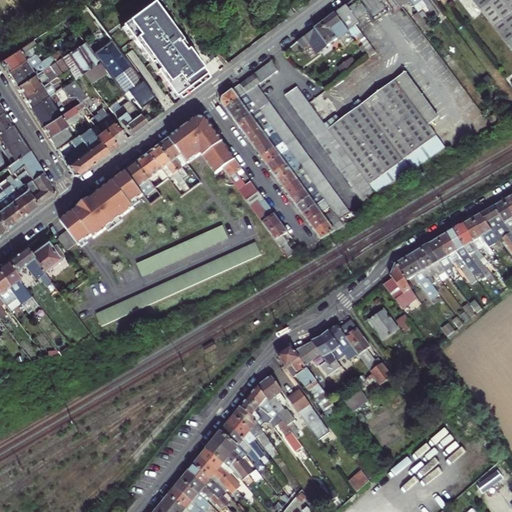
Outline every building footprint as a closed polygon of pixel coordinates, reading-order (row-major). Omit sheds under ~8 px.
[(296,0),(289,6),(295,13),(305,5),(300,0),(296,0)] [(420,0),(436,20),(439,17),(426,0),(420,0)] [(462,5),(458,0),(456,0),(452,3),(457,9),(462,5)] [(458,0),(462,5),(473,20),(477,17),(463,0),(458,0)] [(511,0),(471,0),(511,52),(511,0)] [(348,9),(352,14),(363,6),(359,1),(348,9)] [(154,4),(149,7),(154,13),(157,10),(158,9),(154,4)] [(180,100),(203,82),(200,78),(205,75),(186,49),(183,51),(179,46),(182,44),(174,34),(172,36),(165,28),(168,26),(157,10),(154,13),(149,7),(148,5),(123,24),(124,26),(128,32),(126,34),(132,42),(134,40),(142,49),(139,52),(149,65),(152,63),(157,70),(155,72),(170,93),(173,91),(178,97),(180,100)] [(345,6),(335,14),(348,31),(359,23),(356,19),(352,14),(348,9),(345,6)] [(366,11),(363,6),(352,14),(356,19),(366,11)] [(409,8),(404,11),(414,24),(418,20),(409,8)] [(293,14),(290,9),(282,15),(286,20),(293,14)] [(335,14),(296,42),(303,51),(309,46),(316,56),(337,41),(343,49),(354,41),(349,34),(350,33),(348,31),(335,14)] [(128,32),(124,26),(120,29),(124,35),(126,34),(128,32)] [(172,36),(174,34),(168,26),(165,28),(172,36)] [(132,42),(139,52),(142,49),(134,40),(132,42)] [(93,54),(99,61),(107,72),(130,103),(134,100),(141,110),(154,99),(111,41),(93,54)] [(21,54),(19,50),(15,53),(0,62),(7,73),(26,62),(45,49),(41,42),(21,54)] [(17,88),(23,98),(41,86),(40,83),(48,78),(45,74),(52,70),(57,77),(65,72),(69,69),(76,79),(82,74),(99,61),(93,54),(86,44),(66,57),(17,88)] [(26,62),(7,73),(17,88),(66,57),(62,50),(32,68),(31,70),(26,62)] [(82,74),(93,88),(98,85),(95,80),(107,72),(99,61),(82,74)] [(272,61),(263,67),(270,77),(277,71),(272,61)] [(152,63),(149,65),(155,72),(157,70),(152,63)] [(263,67),(258,71),(265,80),(270,77),(263,67)] [(258,71),(253,75),(260,84),(265,80),(258,71)] [(41,86),(23,98),(30,109),(45,99),(55,93),(51,86),(67,76),(65,72),(57,77),(41,86)] [(253,75),(240,85),(246,93),(247,94),(257,86),(260,84),(253,75)] [(86,98),(74,80),(63,89),(62,89),(68,98),(76,98),(79,104),(83,101),(86,98)] [(226,108),(242,97),(246,93),(240,85),(223,98),(222,103),(226,108)] [(249,97),(250,99),(261,91),(257,86),(247,94),(249,97)] [(285,95),(291,103),(302,94),(297,87),(285,95)] [(174,100),(178,97),(173,91),(170,93),(169,94),(174,100)] [(253,102),(254,104),(265,97),(261,91),(250,99),(253,102)] [(291,103),(295,109),(306,100),(302,94),(291,103)] [(232,117),(248,105),(253,102),(250,99),(249,97),(245,101),(242,97),(226,108),(232,117)] [(265,97),(254,104),(256,106),(258,110),(269,102),(265,97)] [(45,99),(30,109),(42,128),(57,118),(45,99)] [(295,109),(299,114),(310,105),(306,100),(295,109)] [(75,107),(78,112),(87,106),(83,101),(79,104),(75,107)] [(258,110),(263,116),(273,108),(269,102),(258,110)] [(109,109),(118,122),(130,137),(147,125),(143,119),(134,108),(129,111),(124,104),(117,109),(114,105),(109,109)] [(251,110),(248,105),(232,117),(238,125),(256,112),(258,110),(256,106),(251,110)] [(299,114),(303,119),(314,110),(310,105),(299,114)] [(42,128),(49,139),(62,131),(66,128),(67,128),(63,121),(66,120),(76,113),(77,116),(79,114),(78,112),(75,107),(57,118),(42,128)] [(263,116),(266,120),(277,113),(273,108),(263,116)] [(303,119),(307,124),(312,120),(318,116),(314,110),(303,119)] [(102,118),(97,122),(116,147),(130,137),(118,122),(114,124),(105,112),(101,116),(102,118)] [(244,133),(256,124),(254,121),(258,119),(256,116),(258,115),(256,112),(238,125),(244,133)] [(0,137),(2,136),(14,128),(5,113),(0,116),(0,137)] [(277,113),(266,120),(270,126),(281,118),(277,113)] [(143,119),(147,125),(152,121),(147,115),(143,119)] [(312,120),(307,124),(310,129),(322,121),(318,116),(312,120)] [(95,128),(90,131),(108,154),(116,147),(97,122),(95,118),(91,120),(95,128)] [(223,170),(236,160),(211,126),(206,119),(197,118),(190,124),(169,139),(182,156),(187,164),(201,154),(215,175),(223,170)] [(281,118),(270,126),(274,131),(284,124),(281,118)] [(250,141),(267,128),(265,125),(263,126),(260,121),(256,124),(244,133),(250,141)] [(322,121),(310,129),(314,135),(326,126),(322,121)] [(284,124),(274,131),(277,136),(288,129),(284,124)] [(326,126),(314,135),(318,140),(330,132),(328,130),(326,126)] [(14,128),(2,136),(14,152),(26,147),(14,128)] [(62,131),(65,136),(69,142),(73,139),(66,128),(62,131)] [(256,150),(272,138),(268,132),(269,132),(267,128),(250,141),(256,150)] [(88,129),(78,136),(85,146),(82,148),(85,152),(83,154),(79,149),(73,154),(76,159),(67,166),(72,175),(78,176),(108,154),(90,131),(88,129)] [(288,129),(277,136),(281,141),(292,134),(288,129)] [(62,131),(49,139),(53,144),(65,136),(62,131)] [(318,140),(322,145),(333,137),(330,132),(318,140)] [(281,141),(285,146),(295,139),(292,134),(281,141)] [(2,136),(0,137),(0,147),(12,166),(30,154),(26,147),(14,152),(2,136)] [(65,136),(53,144),(57,151),(69,142),(65,136)] [(322,145),(326,150),(337,142),(333,137),(322,145)] [(262,158),(280,145),(278,142),(275,143),(272,138),(256,150),(262,158)] [(159,146),(180,173),(182,172),(181,170),(183,168),(177,160),(182,156),(169,139),(159,146)] [(285,146),(289,152),(300,144),(295,139),(285,146)] [(337,142),(326,150),(330,156),(341,147),(337,142)] [(300,144),(289,152),(293,157),(303,149),(300,144)] [(267,166),(284,154),(280,149),(282,147),(280,145),(262,158),(267,166)] [(159,146),(150,153),(169,179),(176,174),(186,189),(180,193),(183,196),(192,190),(180,173),(159,146)] [(341,147),(330,156),(333,161),(345,152),(341,147)] [(294,159),(296,162),(307,154),(303,149),(293,157),(294,159)] [(345,152),(333,161),(337,166),(349,158),(345,152)] [(137,164),(149,181),(158,175),(164,183),(169,179),(150,153),(137,164)] [(30,154),(12,166),(6,170),(11,178),(12,177),(16,175),(19,179),(27,174),(34,183),(44,175),(30,154)] [(273,174),(291,161),(289,158),(287,159),(284,154),(267,166),(273,174)] [(307,154),(296,162),(300,167),(311,160),(307,154)] [(337,166),(341,171),(352,163),(349,158),(337,166)] [(236,160),(223,170),(246,201),(258,191),(250,181),(245,184),(237,172),(242,169),(236,160)] [(300,167),(304,172),(315,165),(311,160),(300,167)] [(279,182),(292,173),(295,170),(292,166),(294,165),(291,161),(273,174),(279,182)] [(352,163),(341,171),(345,177),(356,168),(352,163)] [(137,164),(126,171),(143,194),(145,196),(147,194),(147,195),(152,192),(158,200),(161,197),(156,189),(154,186),(149,181),(137,164)] [(304,172),(307,177),(318,170),(315,165),(304,172)] [(345,177),(349,182),(360,173),(356,168),(345,177)] [(307,177),(312,183),(322,175),(318,170),(307,177)] [(143,194),(126,171),(94,196),(83,204),(67,216),(60,221),(67,231),(76,243),(78,246),(91,236),(93,238),(134,208),(131,204),(143,194)] [(285,190),(297,181),(292,173),(279,182),(285,190)] [(349,182),(353,187),(364,179),(360,173),(349,182)] [(44,175),(34,183),(26,188),(38,208),(53,196),(54,191),(44,175)] [(322,175),(312,183),(316,188),(326,181),(322,175)] [(301,179),(297,181),(285,190),(291,198),(304,189),(302,187),(305,184),(304,181),(305,180),(303,177),(301,179)] [(353,187),(356,192),(368,184),(364,179),(353,187)] [(316,188),(319,193),(330,186),(326,181),(316,188)] [(20,182),(12,186),(16,192),(30,214),(38,208),(26,188),(20,182)] [(356,192),(360,197),(372,189),(368,184),(356,192)] [(330,186),(319,193),(323,198),(333,191),(330,186)] [(297,207),(310,198),(304,189),(291,198),(295,203),(297,207)] [(360,197),(365,204),(377,197),(372,189),(360,197)] [(258,191),(246,201),(269,232),(281,224),(275,214),(270,218),(265,212),(269,209),(270,208),(269,208),(262,199),(263,198),(258,191)] [(333,191),(323,198),(326,203),(337,196),(333,191)] [(30,214),(16,192),(8,197),(22,220),(30,214)] [(303,215),(319,203),(315,197),(317,196),(315,194),(313,195),(310,198),(297,207),(301,211),(303,215)] [(0,202),(15,225),(22,220),(8,197),(3,201),(0,196),(0,202)] [(337,196),(326,203),(330,208),(341,201),(337,196)] [(511,196),(503,202),(511,216),(511,196)] [(333,212),(334,214),(345,206),(341,201),(330,208),(333,212)] [(15,225),(0,202),(0,219),(7,231),(15,225)] [(511,216),(503,202),(494,207),(508,231),(511,228),(511,216)] [(309,223),(321,214),(325,211),(319,203),(303,215),(307,219),(309,223)] [(345,206),(334,214),(336,216),(339,220),(350,213),(345,206)] [(508,231),(494,207),(481,214),(492,231),(492,232),(493,233),(499,240),(503,238),(511,251),(511,256),(511,257),(511,235),(509,232),(508,231)] [(315,231),(327,222),(321,214),(309,223),(312,227),(315,231)] [(472,220),(482,237),(492,231),(481,214),(472,220)] [(319,236),(321,239),(343,226),(339,220),(336,216),(333,218),(327,222),(315,231),(319,236)] [(486,243),(485,241),(482,237),(472,220),(463,225),(478,248),(483,245),(491,255),(493,252),(486,243)] [(281,224),(269,232),(288,259),(300,251),(297,246),(291,251),(287,245),(293,240),(281,224)] [(225,225),(139,263),(144,276),(231,237),(225,225)] [(463,225),(455,229),(467,250),(473,260),(487,277),(488,279),(492,277),(475,253),(479,251),(478,248),(463,225)] [(467,250),(455,229),(446,235),(462,260),(465,258),(482,280),(487,277),(473,260),(467,250)] [(67,231),(57,239),(66,251),(76,243),(67,231)] [(499,240),(493,233),(489,236),(498,249),(503,246),(499,240)] [(446,235),(437,240),(452,265),(462,260),(446,235)] [(452,265),(437,240),(429,245),(444,270),(445,269),(446,271),(452,279),(459,275),(452,265)] [(255,243),(97,314),(103,326),(261,256),(255,243)] [(64,257),(58,249),(53,252),(51,249),(48,245),(33,256),(45,272),(64,257)] [(444,270),(429,245),(421,249),(429,265),(436,274),(438,275),(438,276),(446,271),(445,269),(444,270)] [(7,262),(15,273),(25,265),(39,283),(41,282),(46,288),(53,283),(45,272),(33,256),(26,247),(7,262)] [(421,249),(412,254),(426,279),(429,279),(433,284),(436,283),(432,276),(436,274),(429,265),(421,249)] [(426,279),(412,254),(404,259),(419,285),(431,300),(440,294),(433,284),(429,279),(426,279)] [(419,285),(404,259),(396,264),(410,289),(419,285)] [(14,284),(20,280),(15,273),(7,262),(0,267),(0,275),(9,287),(23,305),(26,303),(20,294),(21,294),(14,284)] [(473,275),(463,262),(460,264),(470,278),(473,275)] [(387,288),(395,300),(403,294),(410,289),(396,264),(391,276),(393,279),(384,285),(387,288)] [(0,296),(3,301),(13,314),(16,311),(9,303),(11,302),(3,292),(9,287),(0,275),(0,296)] [(418,287),(412,291),(416,297),(418,299),(423,294),(418,287)] [(403,294),(395,300),(403,312),(412,306),(403,294)] [(384,310),(369,321),(384,341),(399,330),(384,310)] [(396,321),(404,332),(411,327),(404,316),(396,321)] [(352,347),(364,338),(351,321),(339,329),(349,343),(352,347)] [(336,326),(328,332),(340,349),(345,355),(348,359),(350,362),(358,356),(352,347),(349,343),(339,329),(336,326)] [(328,332),(321,338),(337,361),(345,355),(340,349),(328,332)] [(337,361),(321,338),(296,352),(306,367),(321,355),(326,362),(320,367),(327,378),(342,368),(337,361)] [(367,350),(370,347),(364,338),(352,347),(358,356),(366,366),(374,360),(367,350)] [(306,367),(296,352),(291,346),(277,356),(284,366),(287,370),(293,367),(299,375),(297,376),(308,391),(318,383),(306,367)] [(372,374),(364,381),(357,388),(361,392),(376,380),(380,386),(392,377),(378,357),(374,360),(366,366),(368,370),(370,373),(372,374)] [(360,377),(364,381),(372,374),(370,373),(368,370),(360,377)] [(352,382),(357,388),(364,381),(360,377),(356,371),(352,374),(356,379),(352,382)] [(258,386),(304,449),(308,445),(301,435),(306,431),(303,426),(298,430),(292,422),(295,420),(287,409),(284,412),(282,409),(284,408),(282,405),(287,402),(281,392),(283,391),(272,376),(258,386)] [(304,449),(258,386),(248,398),(274,420),(270,425),(273,427),(276,423),(287,437),(284,440),(290,448),(292,448),(314,477),(320,472),(304,449)] [(301,393),(290,401),(301,416),(306,413),(324,437),(329,433),(301,393)] [(241,407),(251,417),(253,415),(269,427),(270,425),(274,420),(248,398),(241,407)] [(241,407),(233,416),(243,425),(250,432),(254,437),(257,434),(279,465),(283,462),(274,449),(262,432),(251,417),(241,407)] [(243,425),(233,416),(226,425),(243,438),(249,444),(260,460),(265,457),(247,435),(250,432),(243,425)] [(243,438),(226,425),(219,433),(237,448),(240,445),(244,448),(245,447),(247,450),(247,452),(257,463),(260,460),(249,444),(243,438)] [(265,429),(262,432),(274,449),(278,447),(265,429)] [(219,433),(213,441),(237,461),(249,475),(253,471),(240,455),(242,452),(237,448),(219,433)] [(237,461),(213,441),(207,449),(229,467),(232,464),(245,479),(249,475),(237,461)] [(229,467),(207,449),(200,457),(225,476),(237,490),(240,486),(227,471),(229,467)] [(225,476),(200,457),(194,465),(216,483),(221,478),(223,479),(221,481),(233,494),(237,490),(225,476)] [(194,465),(187,472),(214,494),(225,506),(230,511),(240,511),(217,488),(216,490),(213,488),(216,483),(194,465)] [(485,497),(505,482),(497,471),(477,486),(485,497)] [(187,472),(181,480),(198,495),(208,503),(211,500),(222,509),(225,506),(214,494),(187,472)] [(362,472),(348,481),(355,493),(369,484),(362,472)] [(198,495),(181,480),(175,488),(197,507),(199,508),(201,506),(199,504),(200,502),(195,499),(198,495)] [(175,488),(168,496),(187,511),(202,511),(199,508),(197,507),(175,488)] [(187,511),(168,496),(162,503),(172,511),(187,511)] [(230,511),(225,506),(222,509),(211,500),(208,503),(209,504),(217,511),(230,511)] [(162,504),(155,511),(156,511),(172,511),(162,503),(162,504)]
